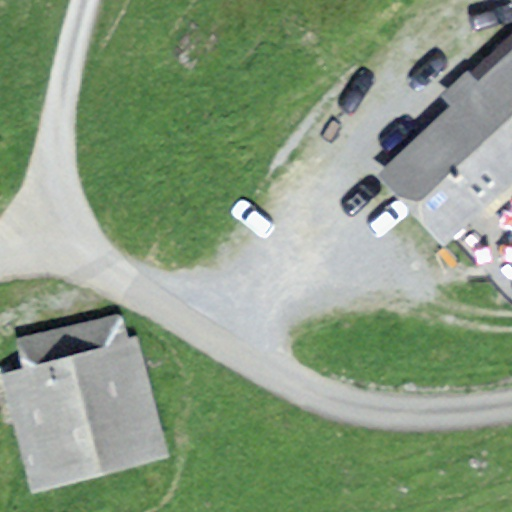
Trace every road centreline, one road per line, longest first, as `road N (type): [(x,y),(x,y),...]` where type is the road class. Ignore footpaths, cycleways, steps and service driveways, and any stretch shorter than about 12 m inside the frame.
road 1 (track): [(57,222),(124,284),(264,378),(352,406),(480,413),(511,406)]
road 2 (track): [(89,0),(65,86),(57,222)]
